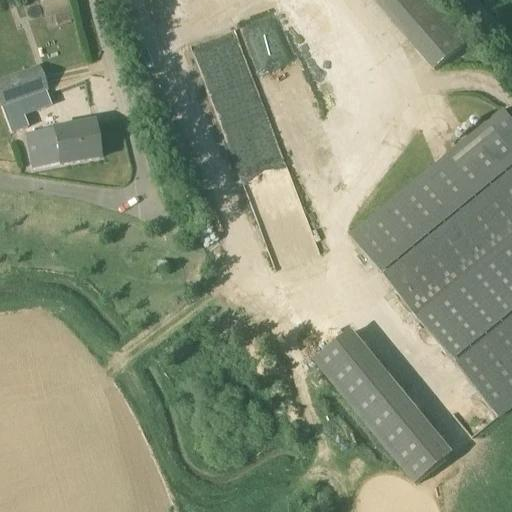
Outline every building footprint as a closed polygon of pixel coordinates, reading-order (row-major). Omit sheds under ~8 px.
[(177,0),(187,17),(219,0),(177,0)] [(446,10),(437,0),(372,0),(408,42),(434,73),(472,41),(446,10)] [(252,14),(242,18),(281,132),(319,119),(319,109),(310,82),(309,66),(302,46),(291,47),(290,41),(284,22),(270,23),(267,13),(252,14)] [(0,80),(0,107),(1,110),(11,106),(48,92),(38,67),(0,80)] [(496,418),(511,406),(511,109),(354,225),(496,418)] [(94,124),(30,134),(35,166),(43,165),(44,169),(100,160),(94,124)] [(416,489),(456,456),(367,344),(326,376),(416,489)]
